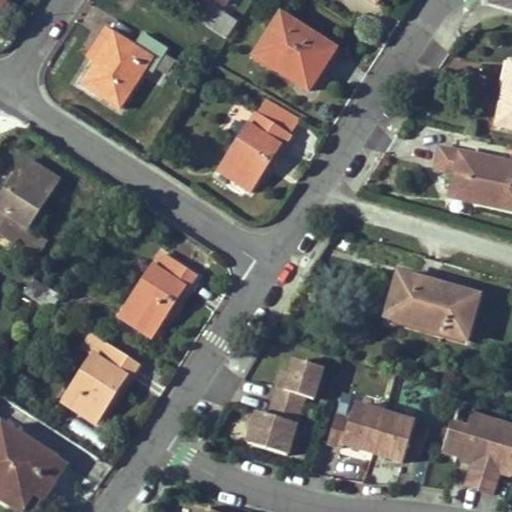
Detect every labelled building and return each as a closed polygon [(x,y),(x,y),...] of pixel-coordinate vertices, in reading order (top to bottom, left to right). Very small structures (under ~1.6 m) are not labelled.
[(194,19),(225,39),(236,23),(205,3),(194,19)] [(335,50),(282,15),(255,56),(308,91),(335,50)] [(120,39),(103,63),(98,59),(82,84),(120,109),(152,60),(157,64),(166,50),(143,35),(134,49),(120,39)] [(114,35),(98,59),(103,63),(120,39),(114,35)] [(177,64),(167,57),(156,72),(166,79),(177,64)] [(511,75),(509,87),(505,87),(496,127),(511,130),(511,75)] [(290,137),(256,115),(218,173),(249,192),(268,163),(272,166),(290,137)] [(511,150),(509,164),(440,149),(436,170),(455,174),(450,197),(511,211),(511,150)] [(0,196),(0,234),(17,246),(26,231),(59,182),(28,161),(8,190),(5,189),(0,196)] [(44,243),(26,231),(17,246),(34,257),(44,243)] [(196,279),(163,257),(122,319),(151,338),(172,306),(176,308),(196,279)] [(478,297),(399,274),(387,317),(466,340),(478,297)] [(52,312),(62,297),(34,279),(25,294),(52,312)] [(92,337),(83,351),(94,358),(103,344),(92,337)] [(103,344),(94,358),(65,403),(95,424),(115,395),(118,398),(139,368),(103,344)] [(283,371),(278,390),(274,404),(297,411),(302,397),(309,399),(319,368),(290,360),(286,373),(283,371)] [(348,416),(334,411),(325,440),(340,445),(341,441),(356,445),(358,440),(372,444),(383,410),(353,401),(348,416)] [(252,432),(257,434),(253,446),(284,455),(297,411),(274,404),(269,417),(257,413),(252,432)] [(384,448),(382,453),(400,458),(404,448),(418,452),(427,424),(383,410),(372,444),(384,448)] [(470,459),(462,484),(477,489),(498,420),(470,412),(466,425),(450,419),(440,449),(470,459)] [(499,468),(511,471),(511,424),(498,420),(477,489),(491,493),(499,468)] [(2,425),(0,427),(0,498),(20,511),(38,485),(48,491),(64,467),(2,425)] [(253,446),(257,434),(252,432),(248,445),(253,446)] [(372,444),(358,440),(356,445),(371,450),(372,444)] [(371,450),(382,453),(384,448),(372,444),(371,450)]
